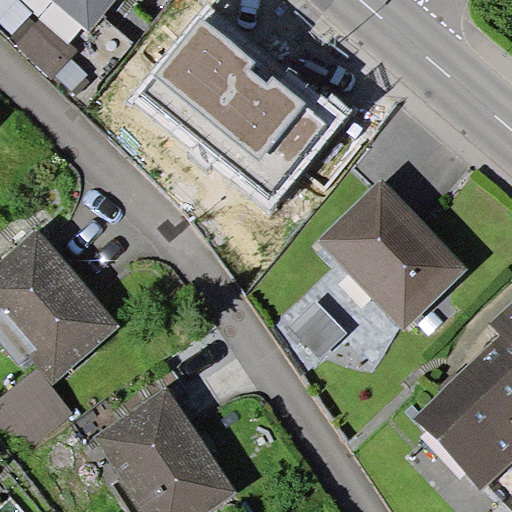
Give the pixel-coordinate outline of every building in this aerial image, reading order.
[(115,0),(52,0),(89,31),(115,0)] [(209,3),(134,93),(272,207),(347,116),(209,3)] [(40,18),(16,45),(53,78),(77,52),(40,18)] [(382,179),(317,241),(403,331),(468,269),(382,179)] [(39,228),(0,261),(0,340),(20,365),(29,357),(38,369),(51,384),(121,326),(39,228)] [(346,333),(314,300),(288,324),(320,357),(346,333)] [(511,301),(490,323),(501,334),(412,416),(481,490),(511,461),(511,301)] [(0,425),(25,455),(75,413),(51,384),(38,369),(0,400),(0,425)] [(167,386),(92,436),(144,511),(208,511),(239,492),(167,386)]
